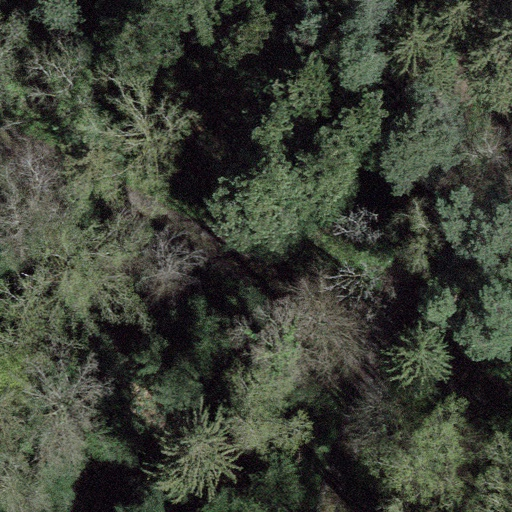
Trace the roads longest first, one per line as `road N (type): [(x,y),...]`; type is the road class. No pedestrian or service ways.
road 1 (track): [(511,412),(0,103)]
road 2 (track): [(511,3),(334,511)]
